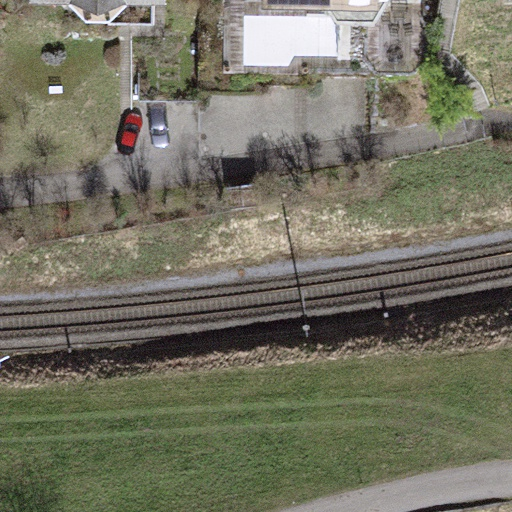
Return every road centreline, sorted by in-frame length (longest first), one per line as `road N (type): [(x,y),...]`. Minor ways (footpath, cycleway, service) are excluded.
road 1 (residential): [(0,194),(511,122)]
road 2 (residential): [(349,511),(511,478)]
